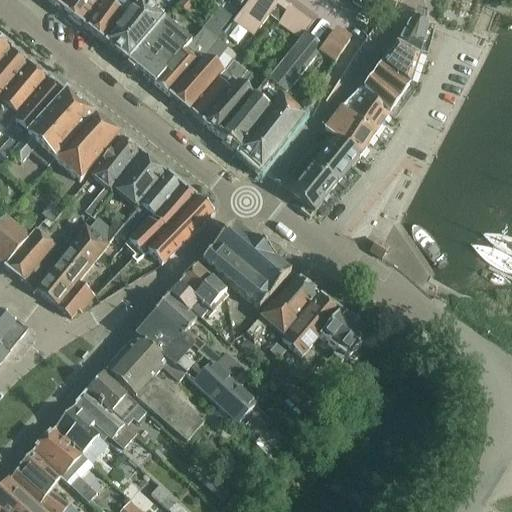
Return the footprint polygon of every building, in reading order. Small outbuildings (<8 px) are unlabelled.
[(44,0),(44,1),(58,12),(65,0),(44,0)] [(65,0),(58,12),(80,30),(101,1),(102,2),(103,0),(65,0)] [(101,1),(80,30),(104,48),(139,4),(141,0),(118,0),(111,9),(102,2),(101,1)] [(190,0),(182,0),(177,8),(185,15),(195,3),(190,0)] [(229,0),(241,10),(249,0),(229,0)] [(253,0),(240,18),(259,31),(276,10),(284,0),(253,0)] [(299,41),(317,20),(303,11),(286,0),(284,0),(276,10),(285,16),(277,26),(299,41)] [(355,0),(351,7),(368,15),(376,2),(394,11),(399,0),(355,0)] [(139,4),(104,48),(127,67),(163,23),(139,4)] [(213,17),(225,27),(231,20),(219,10),(213,17)] [(415,12),(396,47),(395,48),(416,59),(423,37),(425,27),(423,27),(425,17),(415,12)] [(208,24),(220,34),(225,27),(213,17),(208,24)] [(163,23),(127,67),(170,101),(201,64),(186,52),(190,46),(163,23)] [(208,24),(202,31),(214,41),(220,34),(208,24)] [(335,33),(322,50),(322,51),(319,55),(331,65),(348,44),(335,33)] [(288,58),(252,101),(219,141),(238,156),(239,156),(282,102),(319,55),(322,51),(322,50),(305,36),(288,58)] [(201,64),(170,101),(190,117),(223,76),(212,67),(217,62),(226,52),(217,44),(201,64)] [(0,46),(0,64),(9,54),(0,46)] [(381,68),(407,90),(416,59),(395,48),(381,68)] [(0,64),(0,100),(27,68),(9,54),(0,64)] [(223,76),(190,117),(204,128),(237,87),(227,77),(235,67),(233,64),(223,76)] [(237,87),(204,128),(219,141),(252,101),(242,93),(252,81),(235,67),(227,77),(237,87)] [(27,68),(0,100),(0,127),(5,132),(6,132),(11,127),(10,126),(47,83),(33,72),(28,68),(27,68)] [(363,93),(388,118),(407,90),(381,68),(363,93)] [(9,142),(0,152),(0,157),(6,162),(9,158),(64,97),(47,83),(10,126),(11,127),(6,132),(5,132),(2,136),(9,142)] [(342,111),(374,138),(388,118),(363,93),(361,91),(344,109),(342,111)] [(64,97),(9,158),(20,168),(31,155),(47,170),(54,163),(93,120),(64,97)] [(282,102),(239,156),(238,156),(260,174),(271,160),(274,160),(277,157),(276,153),(302,120),(305,115),(295,107),(292,110),(282,102)] [(325,132),(334,141),(359,160),(374,139),(373,139),(374,138),(342,111),(325,132)] [(93,120),(54,163),(80,185),(100,160),(117,139),(93,120)] [(354,166),(359,160),(334,141),(312,168),(336,188),(354,166)] [(105,191),(94,205),(85,216),(89,219),(92,222),(115,194),(142,159),(121,142),(104,163),(90,180),(105,191)] [(85,231),(82,235),(87,239),(91,235),(108,249),(119,235),(120,235),(142,209),(141,208),(166,178),(142,159),(115,194),(136,211),(122,229),(115,224),(107,233),(97,225),(89,234),(85,231)] [(336,188),(312,168),(288,196),(294,201),(290,205),(309,221),(336,188)] [(142,209),(120,235),(125,239),(146,213),(155,221),(182,191),(166,178),(141,208),(142,209)] [(147,223),(124,249),(134,259),(133,260),(132,262),(136,266),(148,255),(147,254),(188,211),(196,202),(182,191),(155,221),(160,225),(155,230),(147,223)] [(188,211),(147,254),(148,255),(161,268),(185,244),(187,243),(186,243),(209,219),(209,220),(211,219),(210,218),(213,215),(208,211),(207,206),(203,203),(201,203),(198,203),(197,202),(196,202),(188,211)] [(51,206),(42,217),(45,221),(52,226),(62,214),(51,206)] [(4,220),(0,224),(0,267),(5,271),(29,240),(4,220)] [(233,230),(202,265),(257,313),(288,278),(265,258),(261,254),(264,250),(245,233),(241,237),(233,230)] [(29,240),(5,271),(30,291),(32,289),(53,264),(47,259),(53,251),(34,235),(29,240)] [(35,292),(35,293),(58,311),(72,294),(77,287),(108,249),(91,235),(87,239),(82,235),(35,292)] [(365,252),(370,255),(380,263),(386,254),(374,246),(373,247),(370,245),(365,252)] [(171,295),(191,312),(201,321),(205,317),(208,320),(214,314),(211,311),(225,296),(196,268),(174,291),(171,295)] [(280,340),(316,298),(295,280),(245,338),(254,345),(267,330),(280,340)] [(77,287),(72,294),(80,300),(85,293),(77,287)] [(72,294),(58,311),(71,321),(77,313),(81,316),(94,300),(85,293),(80,300),(72,294)] [(171,295),(152,317),(155,319),(196,357),(208,368),(212,371),(231,388),(242,376),(224,358),(219,363),(202,348),(185,333),(195,323),(187,315),(191,312),(171,295)] [(317,347),(321,342),(318,339),(339,315),(320,299),(282,344),(301,360),(314,345),(317,347)] [(0,344),(10,353),(26,333),(0,314),(0,344)] [(339,315),(318,339),(321,342),(336,354),(332,359),(340,366),(344,361),(346,363),(367,338),(339,315)] [(173,371),(180,376),(185,371),(196,382),(192,387),(236,428),(253,409),(212,371),(208,368),(201,376),(189,364),(196,357),(155,319),(138,339),(173,371)] [(106,374),(135,400),(186,445),(205,427),(165,391),(152,380),(162,369),(179,384),(183,380),(179,377),(180,376),(173,371),(138,339),(106,374)] [(390,341),(382,352),(391,359),(400,348),(390,341)] [(248,343),(241,350),(248,356),(255,349),(248,343)] [(0,364),(10,353),(0,344),(0,364)] [(189,364),(201,376),(208,368),(196,357),(189,364)] [(103,378),(87,395),(110,416),(121,426),(127,418),(136,427),(145,417),(103,378)] [(135,438),(110,416),(87,395),(75,408),(120,450),(123,451),(135,438)] [(93,427),(74,410),(53,433),(81,458),(97,440),(88,432),(93,427)] [(298,429),(289,438),(297,446),(306,437),(298,429)] [(62,480),(61,481),(88,507),(89,506),(94,511),(101,511),(92,503),(97,498),(80,483),(92,470),(52,434),(33,456),(62,480)] [(47,511),(66,511),(68,510),(70,508),(51,493),(56,486),(61,481),(62,480),(33,456),(20,469),(21,470),(11,481),(29,497),(30,502),(39,511),(42,507),(47,511)] [(215,481),(207,491),(223,505),(232,495),(215,481)] [(0,511),(37,511),(25,501),(24,498),(8,483),(0,492),(0,511)] [(166,511),(168,511),(175,505),(158,489),(150,497),(166,511)]
